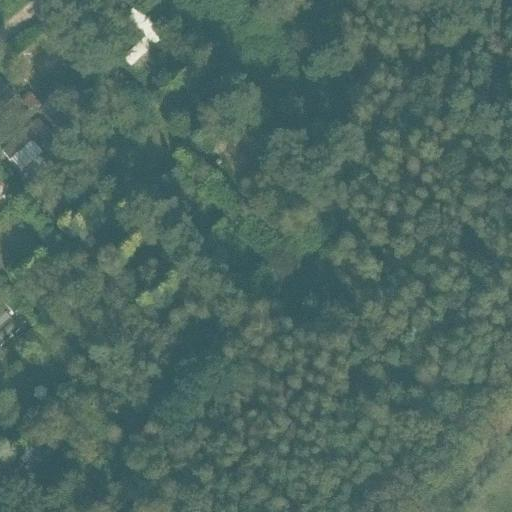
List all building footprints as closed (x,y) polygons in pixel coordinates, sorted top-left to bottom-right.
[(121,59),(142,79),(174,44),(134,7),(124,18),(143,36),(121,59)] [(31,64),(37,77),(56,67),(50,55),(31,64)] [(0,111),(13,100),(0,85),(0,111)] [(28,94),(20,101),(29,111),(37,104),(28,94)] [(69,137),(58,148),(67,157),(78,147),(69,137)] [(20,172),(40,154),(28,141),(8,159),(20,172)] [(176,215),(198,194),(181,177),(160,197),(176,215)] [(5,192),(0,197),(0,200),(7,209),(14,203),(5,192)] [(219,210),(212,217),(219,224),(226,217),(219,210)] [(196,230),(185,241),(194,250),(205,239),(196,230)] [(4,298),(0,301),(0,311),(5,317),(14,309),(4,298)] [(36,328),(26,337),(35,348),(45,339),(36,328)]
